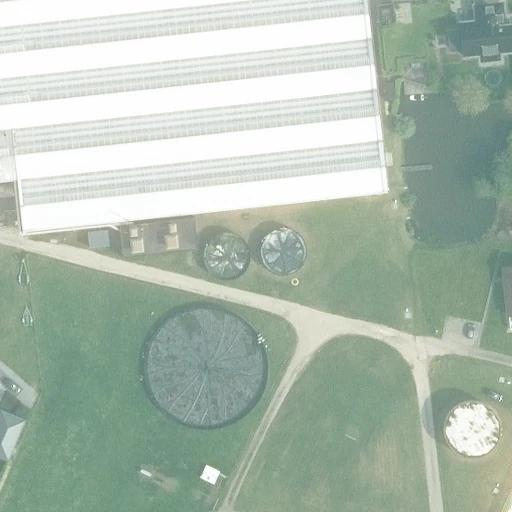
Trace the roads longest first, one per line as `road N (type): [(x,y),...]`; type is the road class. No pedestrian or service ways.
road 1 (unclassified): [(318,317),(0,236)]
road 2 (unclassified): [(223,511),(318,317)]
road 3 (unclassified): [(415,339),(436,511)]
